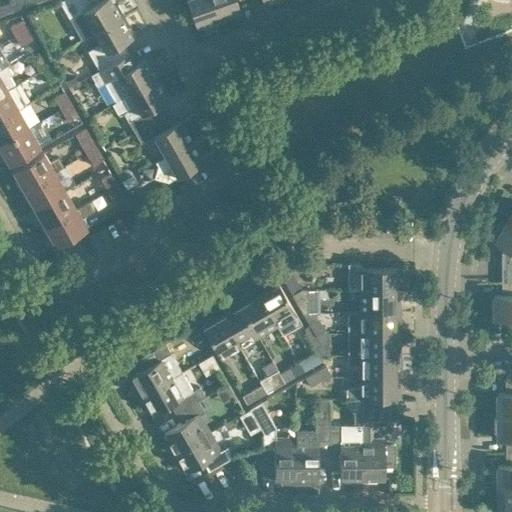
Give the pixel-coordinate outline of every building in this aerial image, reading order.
[(8,0),(10,2),(0,5),(0,14),(12,10),(12,9),(18,7),(15,0),(8,0)] [(82,11),(94,31),(124,14),(118,4),(114,5),(111,0),(100,0),(98,1),(97,0),(59,0),(69,18),(82,11)] [(218,18),(211,0),(186,0),(196,26),(218,18)] [(236,0),(211,0),(218,18),(240,10),(236,0)] [(129,23),(124,14),(94,31),(100,42),(87,50),(98,69),(99,69),(128,52),(122,42),(132,36),(126,27),(129,23)] [(9,25),(15,34),(15,35),(28,27),(23,18),(9,25)] [(20,44),(33,36),(28,27),(15,35),(20,44)] [(0,67),(6,64),(9,63),(0,47),(0,67)] [(35,57),(42,69),(52,63),(45,51),(35,57)] [(115,99),(122,95),(123,97),(156,78),(144,57),(134,63),(128,52),(99,69),(98,69),(90,74),(96,85),(105,80),(115,99)] [(49,81),(59,75),(52,63),(42,69),(49,81)] [(7,74),(11,72),(6,64),(0,67),(0,92),(7,89),(7,88),(13,84),(7,74)] [(129,107),(123,111),(134,131),(163,115),(157,104),(167,98),(156,78),(123,97),(129,107)] [(0,92),(0,117),(18,107),(7,89),(0,92)] [(64,90),(54,96),(61,108),(71,102),(64,90)] [(77,114),(71,102),(61,108),(67,120),(77,114)] [(0,142),(29,126),(18,107),(0,117),(0,142)] [(140,142),(153,135),(165,155),(191,140),(179,119),(169,125),(163,115),(134,131),(140,142)] [(40,145),(29,126),(0,142),(0,147),(9,163),(40,145)] [(89,134),(79,140),(86,152),(96,146),(89,134)] [(156,160),(158,164),(155,177),(168,180),(203,160),(191,140),(165,155),(156,160)] [(103,158),(96,146),(86,152),(93,164),(103,158)] [(61,166),(56,157),(49,161),(43,151),(12,169),(23,188),(54,170),(61,166)] [(65,189),(54,170),(23,188),(34,207),(65,189)] [(110,172),(100,177),(107,189),(117,184),(110,172)] [(126,187),(137,181),(133,173),(122,180),(126,187)] [(124,196),(117,184),(107,189),(114,201),(124,196)] [(34,207),(44,225),(75,207),(65,189),(34,207)] [(88,200),(75,207),(44,225),(55,245),(86,227),(81,217),(94,209),(88,200)] [(507,247),(507,281),(511,280),(511,222),(508,220),(496,240),(507,247)] [(361,262),(347,262),(347,290),(359,290),(359,289),(394,289),(394,279),(399,279),(399,267),(361,267),(361,262)] [(281,275),(291,292),(300,287),(290,270),(281,275)] [(259,294),(276,324),(282,333),(301,322),(295,313),(296,313),(276,278),(265,284),(268,289),(259,294)] [(511,280),(507,281),(507,293),(495,293),(495,317),(511,317),(511,280)] [(291,292),(297,302),(302,312),(307,312),(305,289),(300,287),(291,292)] [(399,299),(394,299),(394,289),(359,289),(359,290),(359,311),(399,310),(399,299)] [(238,300),(258,335),(276,324),(259,294),(250,299),(248,294),(238,300)] [(239,345),(258,335),(238,300),(228,306),(230,310),(222,315),(239,345)] [(348,311),(348,332),(359,332),(360,332),(394,332),(394,322),(399,322),(399,310),(359,311),(348,311)] [(314,311),(307,312),(302,312),(316,335),(325,329),(314,311)] [(220,357),(239,345),(222,315),(213,320),(210,316),(200,322),(220,357)] [(195,326),(186,331),(192,342),(201,337),(195,326)] [(321,344),(315,347),(318,351),(320,354),(328,354),(328,332),(326,332),(325,329),(316,335),(321,344)] [(348,332),(348,354),(399,354),(399,342),(394,342),(394,332),(360,332),(359,332),(348,332)] [(131,374),(142,393),(181,371),(165,342),(152,349),(158,359),(131,374)] [(298,362),(303,370),(322,359),(320,354),(318,351),(298,362)] [(360,363),(360,375),(394,375),(394,365),(400,365),(399,354),(348,354),(348,363),(360,363)] [(325,364),(315,370),(320,379),(331,373),(325,364)] [(291,366),(280,373),(284,381),(295,374),(291,366)] [(259,379),(261,383),(266,391),(284,381),(280,373),(279,373),(277,369),(259,379)] [(304,376),(310,385),(320,379),(315,370),(304,376)] [(181,371),(142,393),(153,413),(170,403),(175,412),(205,395),(199,385),(192,389),(181,371)] [(345,386),(345,398),(362,398),(395,398),(400,397),(400,385),(394,385),(394,375),(360,375),(360,386),(345,386)] [(498,391),(498,415),(511,414),(511,377),(506,378),(506,379),(511,379),(511,391),(498,391)] [(266,391),(261,383),(241,395),(246,403),(266,391)] [(181,422),(164,431),(175,451),(204,434),(194,417),(204,411),(200,403),(207,399),(205,395),(175,412),(181,422)] [(295,444),(296,444),(296,482),(311,482),(311,478),(318,478),(318,458),(329,458),(329,423),(329,398),(315,398),(315,429),(295,429),(295,435),(295,444)] [(362,418),(395,418),(395,398),(362,398),(362,418)] [(296,444),(295,444),(295,435),(275,435),(275,427),(261,401),(249,408),(263,431),(263,448),(273,448),(273,478),(280,478),(280,482),(296,482),(296,444)] [(511,438),(511,450),(511,414),(498,415),(498,438),(511,438)] [(340,458),(340,478),(362,478),(362,443),(361,443),(361,423),(329,423),(329,458),(340,458)] [(215,452),(204,434),(175,451),(186,470),(202,460),(208,470),(232,456),(226,446),(215,452)] [(395,443),(375,443),(362,443),(362,478),(384,477),(384,466),(395,465),(395,443)] [(511,463),(499,463),(499,486),(511,486),(511,450),(511,463)] [(511,511),(511,486),(499,486),(499,510),(511,510),(511,511)]
